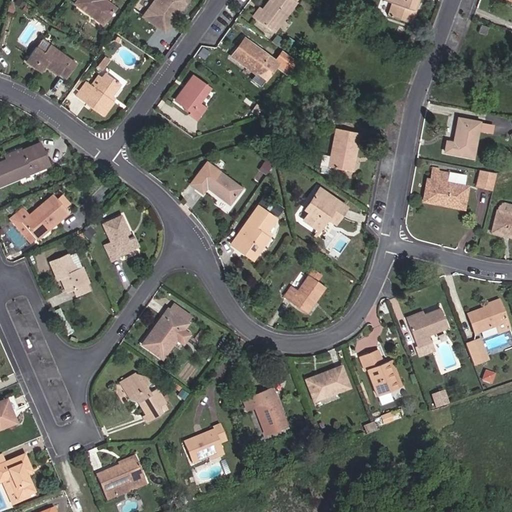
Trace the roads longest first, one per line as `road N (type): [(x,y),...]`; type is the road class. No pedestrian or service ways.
road 1 (residential): [(388,238),(360,313),(341,330),(297,345),(252,330),(228,310),(187,238)]
road 2 (residential): [(450,0),(417,95),(388,238)]
road 3 (residential): [(104,159),(217,0)]
road 4 (residential): [(187,238),(71,382)]
road 5 (residential): [(0,303),(60,439),(89,425)]
road 6 (residential): [(71,382),(23,269),(0,281)]
road 7 (residential): [(511,268),(388,238)]
road 8 (residential): [(104,159),(0,90)]
